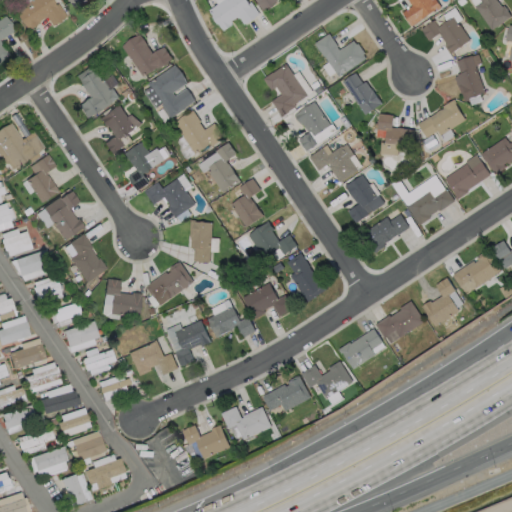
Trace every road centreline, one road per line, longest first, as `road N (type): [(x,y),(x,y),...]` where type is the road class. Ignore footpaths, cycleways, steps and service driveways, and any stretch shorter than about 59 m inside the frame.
road 1 (residential): [(511,201),(373,293),(133,419)]
road 2 (motorway): [(511,327),(210,511)]
road 3 (residential): [(373,293),(221,83),(182,0)]
road 4 (motorway): [(511,353),(334,459),(224,511)]
road 5 (motorway): [(288,511),(511,390)]
road 6 (residential): [(141,243),(35,78)]
road 7 (residential): [(138,0),(0,101)]
road 8 (motorway): [(362,511),(511,447)]
road 9 (residential): [(332,0),(221,83)]
